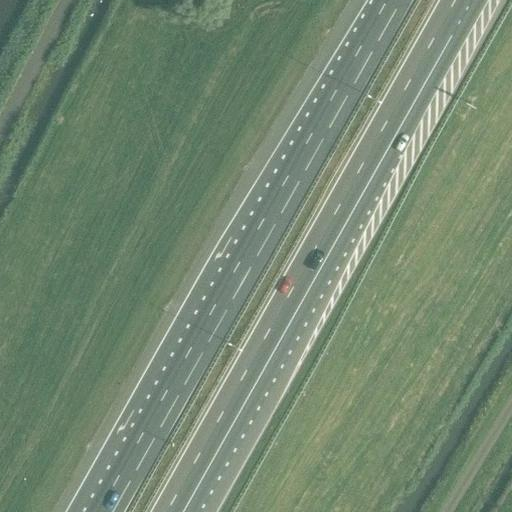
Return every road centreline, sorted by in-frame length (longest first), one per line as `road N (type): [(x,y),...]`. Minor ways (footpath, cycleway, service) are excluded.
road 1 (motorway): [(393,0),(105,511)]
road 2 (motorway): [(175,511),(462,0)]
road 3 (unclassified): [(65,0),(0,124)]
road 4 (unclassified): [(448,511),(511,408)]
